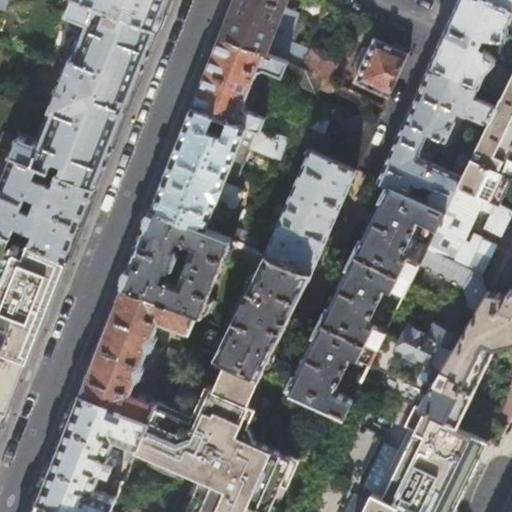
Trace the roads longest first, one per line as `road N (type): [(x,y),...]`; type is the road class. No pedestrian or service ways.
road 1 (residential): [(0,511),(202,0)]
road 2 (residential): [(436,26),(312,307)]
